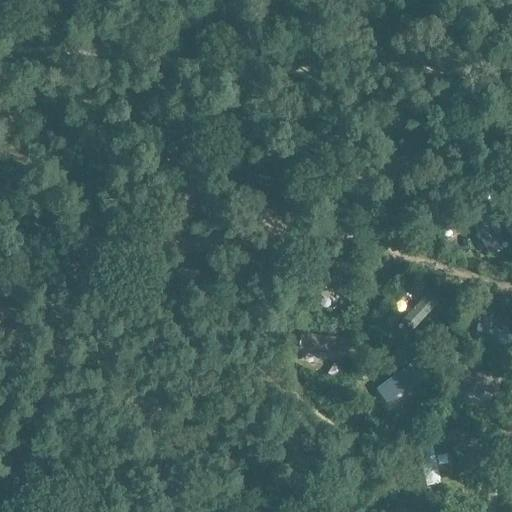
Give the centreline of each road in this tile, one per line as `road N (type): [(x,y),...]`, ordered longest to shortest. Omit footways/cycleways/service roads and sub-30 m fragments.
road 1 (track): [(258,227),(222,328),(155,413),(0,487)]
road 2 (track): [(258,227),(334,185),(511,118)]
road 3 (track): [(0,291),(168,245)]
